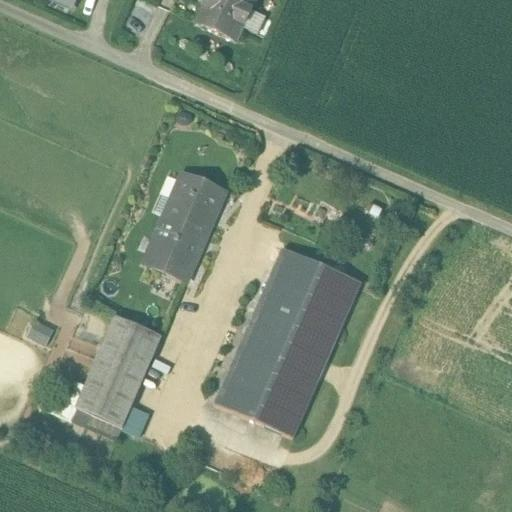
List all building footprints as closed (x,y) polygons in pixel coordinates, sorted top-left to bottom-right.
[(75,0),(54,0),(53,3),(71,11),(75,0)] [(256,0),(201,0),(198,8),(202,9),(194,26),(237,45),(256,0)] [(206,243),(227,196),(179,175),(159,222),(206,243)] [(186,290),(206,243),(159,222),(138,269),(186,290)] [(214,410),(291,442),(357,286),(280,254),(214,410)] [(34,322),(27,338),(46,347),(53,331),(34,322)] [(121,436),(160,342),(117,324),(78,418),(121,436)]
